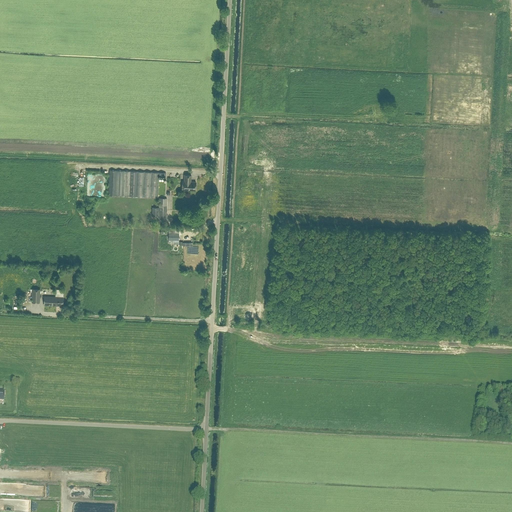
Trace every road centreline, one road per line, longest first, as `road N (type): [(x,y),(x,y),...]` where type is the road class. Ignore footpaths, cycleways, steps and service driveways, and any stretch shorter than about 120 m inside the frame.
road 1 (unclassified): [(201,511),(229,0)]
road 2 (track): [(206,429),(511,443)]
road 3 (unclassified): [(494,380),(511,78)]
road 4 (track): [(65,314),(212,321)]
